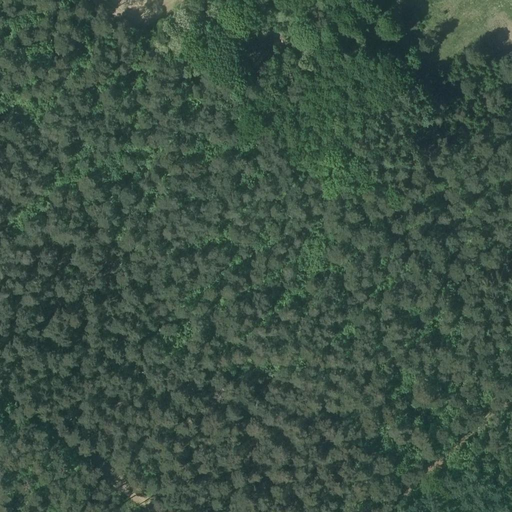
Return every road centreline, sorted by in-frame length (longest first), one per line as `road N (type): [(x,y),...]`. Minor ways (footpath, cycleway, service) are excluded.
road 1 (track): [(511,326),(73,0)]
road 2 (track): [(292,163),(485,33)]
road 3 (track): [(380,511),(511,387)]
